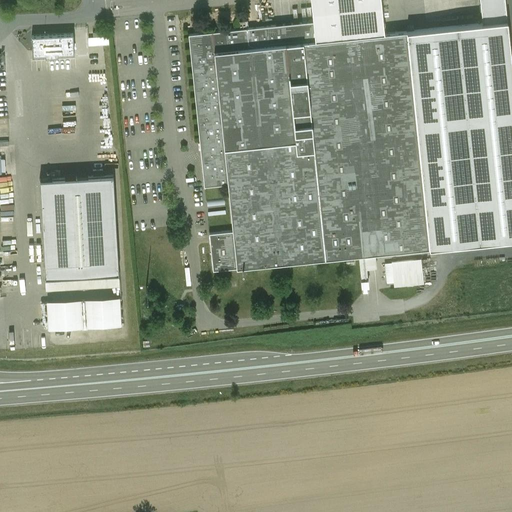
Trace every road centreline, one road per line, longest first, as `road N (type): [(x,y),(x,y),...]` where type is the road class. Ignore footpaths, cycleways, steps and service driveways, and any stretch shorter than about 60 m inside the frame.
road 1 (trunk): [(0,398),(511,343)]
road 2 (trunk): [(511,332),(66,382)]
